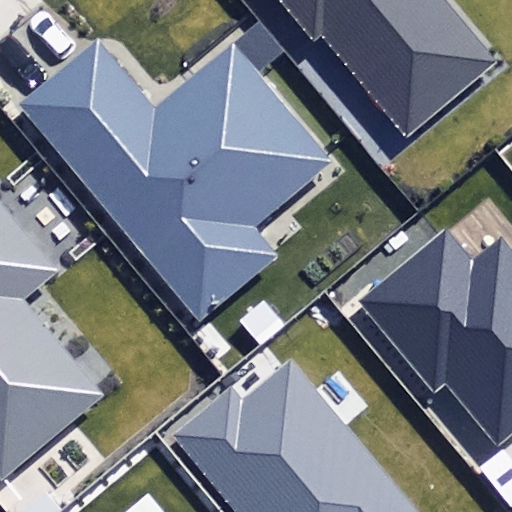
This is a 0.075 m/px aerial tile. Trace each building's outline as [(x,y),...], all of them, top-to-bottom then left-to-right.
[(323,34),(405,134),(495,61),(444,0),(279,0),(313,42),(323,34)] [(155,109),(95,38),(16,103),(200,322),(279,256),(254,226),(331,162),(232,44),(155,109)] [(0,476),(2,479),(106,393),(24,296),(57,269),(0,200),(0,476)] [(511,432),(511,251),(501,238),(471,263),(446,232),(361,302),(435,392),(447,383),(497,444),(511,432)] [(173,432),(239,511),(420,511),(290,356),(242,396),(231,384),(173,432)]
